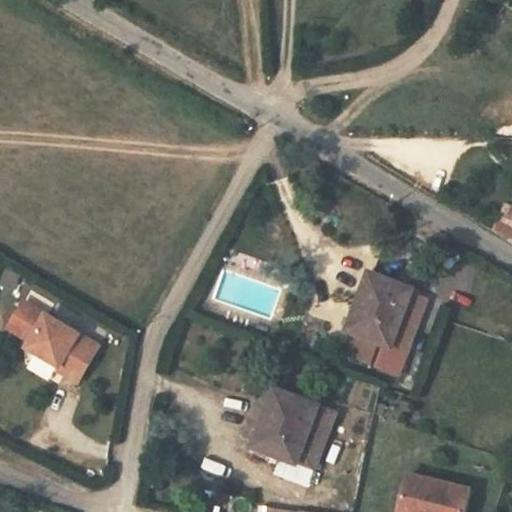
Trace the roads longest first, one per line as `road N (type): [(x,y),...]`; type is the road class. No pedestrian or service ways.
road 1 (residential): [(272,115),(147,351),(123,483),(110,504),(72,502),(0,468)]
road 2 (unclassified): [(511,257),(272,115)]
road 3 (unclassified): [(272,115),(66,0)]
